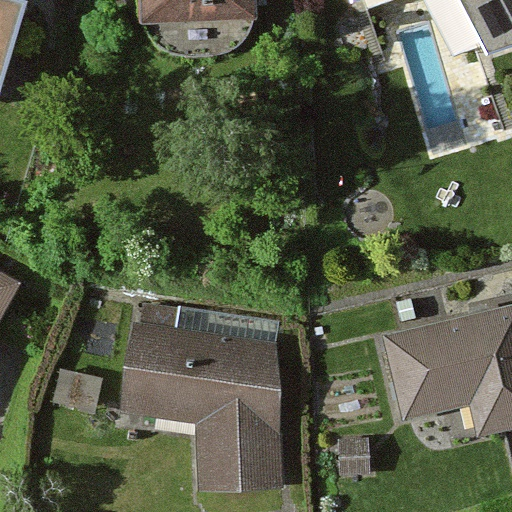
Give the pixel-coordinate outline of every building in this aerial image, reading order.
[(0,0),(0,69),(20,1),(16,0),(0,0)] [(241,0),(128,0),(130,23),(242,17),(241,0)] [(511,0),(344,0),(345,1),(346,0),(449,0),(473,52),(511,38),(511,0)] [(0,302),(11,284),(0,277),(0,302)] [(511,316),(509,306),(373,339),(393,421),(460,404),(469,440),(511,429),(511,316)] [(269,341),(127,323),(110,412),(192,420),(191,484),(268,485),(269,341)]
